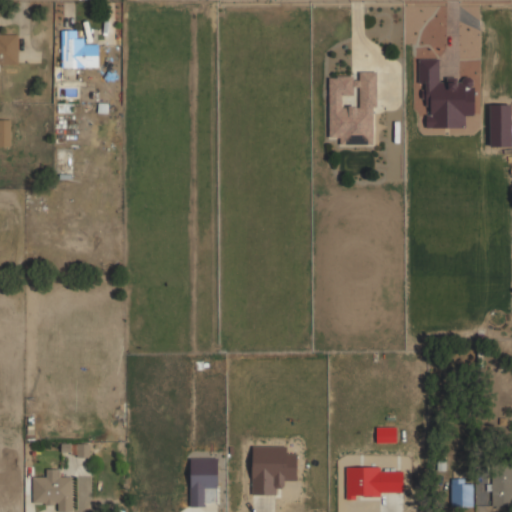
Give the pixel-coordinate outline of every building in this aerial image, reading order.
[(0,62),(18,63),(18,30),(0,29),(0,62)] [(99,69),(99,42),(80,41),(81,29),(62,29),(61,68),(99,69)] [(474,88),(449,89),(449,82),(438,82),(438,59),(428,59),(428,67),(418,67),(418,83),(425,83),(425,106),(429,106),(430,128),(465,127),(465,115),(474,115),(474,88)] [(375,144),(376,71),(358,70),(358,75),(329,75),(329,135),(339,135),(339,144),(375,144)] [(489,146),(511,146),(510,104),(488,104),(489,146)] [(10,119),(0,119),(0,145),(10,145),(10,119)] [(396,442),(396,426),(375,426),(376,443),(396,442)] [(286,446),(252,446),(251,495),(275,495),(275,487),(283,487),(284,480),(296,480),(296,454),(286,454),(286,446)] [(189,456),(189,505),(217,505),(217,456),(189,456)] [(403,494),(402,471),(380,471),(380,466),(345,467),(345,495),(403,494)] [(73,511),(73,477),(60,477),(60,468),(46,468),(46,477),(33,477),(33,502),(55,502),(55,511),(73,511)] [(492,506),(511,506),(511,471),(492,471),(492,506)] [(473,478),(451,478),(451,506),(473,506),(473,478)]
